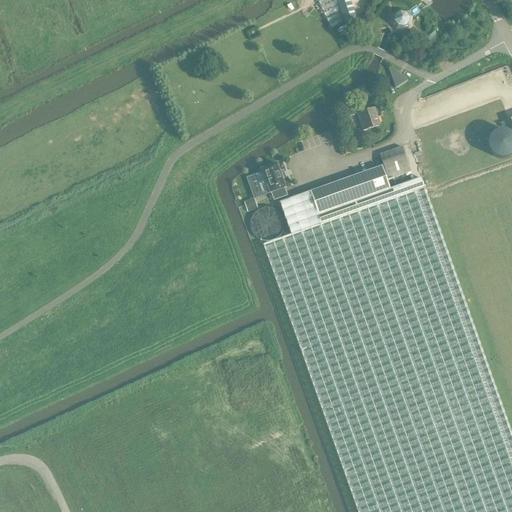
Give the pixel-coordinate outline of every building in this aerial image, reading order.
[(316,0),(331,29),(346,22),(345,20),(355,17),(348,0),(316,0)] [(392,24),(395,30),(402,31),(408,27),(410,19),(406,13),(399,12),(393,16),(392,24)] [(432,30),(424,37),(431,44),(438,37),(432,30)] [(391,68),(388,69),(396,89),(408,81),(391,68)] [(346,109),(349,117),(357,114),(363,132),(380,126),(374,108),(363,112),(360,104),(346,109)] [(379,156),(383,166),(388,180),(411,172),(402,148),(379,156)] [(255,175),(246,178),(254,199),(263,196),(262,193),(268,191),(269,195),(271,194),(273,201),(287,196),(284,190),(286,189),(276,163),(260,169),(261,173),(255,175)] [(291,236),(262,246),(356,511),(511,511),(511,438),(421,180),(389,191),(381,167),(279,203),(291,236)] [(254,202),(245,206),(247,213),(257,209),(254,202)]
